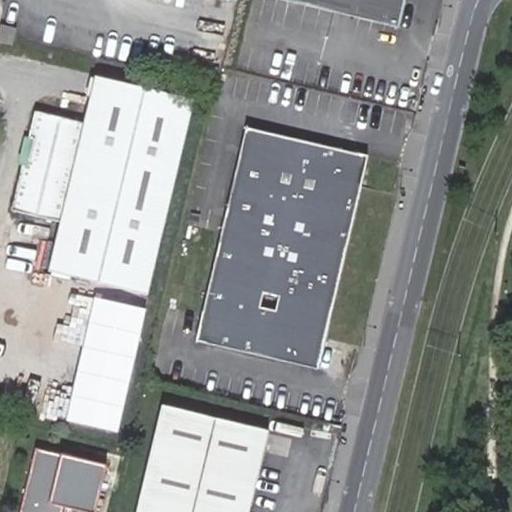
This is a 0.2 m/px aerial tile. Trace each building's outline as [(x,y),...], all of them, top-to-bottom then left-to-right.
[(272,0),(397,31),(404,0),(272,0)] [(16,28),(1,25),(0,26),(0,42),(12,45),(14,37),(16,28)] [(31,116),(25,142),(30,143),(26,163),(20,162),(8,215),(58,227),(46,275),(141,297),(189,103),(94,80),(81,128),(31,116)] [(365,168),(357,155),(259,131),(206,343),(303,367),(320,357),(334,345),(372,186),(365,168)] [(30,143),(25,142),(18,140),(13,160),(20,162),(26,163),(30,143)] [(378,160),(357,155),(365,168),(372,186),(378,160)] [(320,357),(303,367),(328,373),(334,345),(320,357)] [(157,410),(133,511),(252,511),(270,436),(157,410)] [(33,454),(19,511),(94,511),(104,471),(33,454)]
